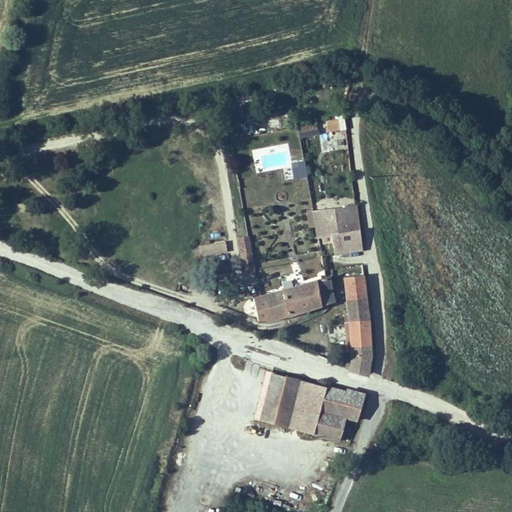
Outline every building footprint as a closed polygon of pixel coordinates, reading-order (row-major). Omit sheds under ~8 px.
[(344,118),(325,122),(328,133),(346,130),(344,118)] [(300,138),(317,134),(314,124),(297,127),(300,138)] [(335,149),(347,148),(346,138),(334,139),(335,149)] [(291,163),(293,180),(308,178),(305,160),(291,163)] [(362,250),(357,206),(310,210),(311,225),(318,224),(319,235),(333,234),(335,252),(362,250)] [(201,243),(202,254),(227,251),(226,240),(201,243)] [(263,276),(258,257),(248,260),(252,278),(263,276)] [(373,360),(365,277),(347,278),(351,316),(356,358),(352,370),(371,376),(373,365),(373,363),(373,360)] [(256,298),(263,324),(336,302),(329,278),(256,298)] [(349,369),(352,370),(356,358),(351,316),(347,317),(351,359),(349,369)] [(363,397),(270,371),(257,418),(337,442),(344,417),(357,421),(363,397)]
